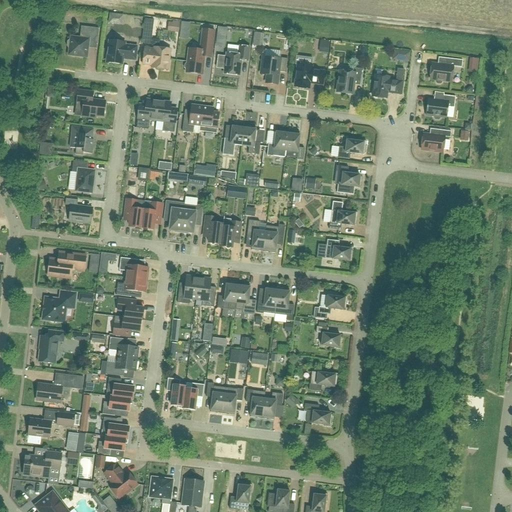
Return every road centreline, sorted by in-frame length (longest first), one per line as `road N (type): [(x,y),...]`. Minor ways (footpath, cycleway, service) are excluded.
road 1 (residential): [(395,140),(380,122),(126,80)]
road 2 (residential): [(147,420),(143,455),(351,483)]
road 3 (residential): [(126,80),(105,241),(158,248),(166,258)]
road 4 (residential): [(166,258),(367,282)]
road 5 (residential): [(147,420),(346,444)]
road 6 (residential): [(367,282),(346,444)]
road 7 (residential): [(166,258),(147,420)]
road 8 (residential): [(0,189),(16,231),(0,348)]
road 9 (residential): [(395,140),(381,171),(367,282)]
road 10 (residential): [(511,179),(415,165),(395,140)]
